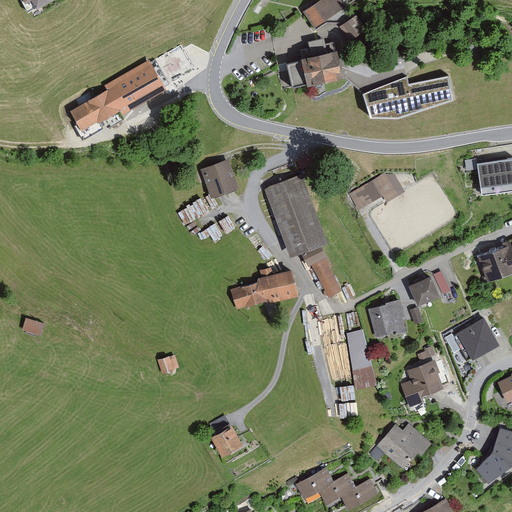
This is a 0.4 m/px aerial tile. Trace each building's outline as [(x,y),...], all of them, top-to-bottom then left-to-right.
[(21,0),(25,5),(31,1),(38,13),(59,0),(21,0)] [(318,27),(338,15),(327,0),(324,0),(307,11),(318,27)] [(366,25),(356,10),(343,19),(353,33),(366,25)] [(338,75),(343,73),(338,50),(299,59),(300,63),(286,67),(292,89),(304,86),(306,91),(340,83),(338,75)] [(108,91),(71,113),(83,133),(120,111),(124,117),(137,110),(153,100),(168,91),(149,60),(105,87),(108,91)] [(399,120),(454,101),(448,77),(410,86),(407,78),(363,95),(371,118),(399,120)] [(511,155),(477,161),(482,192),(511,187),(511,155)] [(231,157),(202,168),(213,198),(242,187),(231,157)] [(391,171),(348,195),(360,217),(403,193),(391,171)] [(308,175),(268,190),(294,257),(307,254),(331,298),(346,291),(332,268),(336,266),(327,247),(336,240),(308,175)] [(218,236),(235,222),(226,211),(209,225),(218,236)] [(494,285),(511,276),(511,244),(482,257),(494,285)] [(303,295),(296,270),(256,280),(258,285),(231,291),(236,311),(303,295)] [(439,275),(414,285),(422,306),(447,296),(439,275)] [(403,300),(370,309),(378,337),(411,328),(403,300)] [(419,307),(412,311),(417,323),(425,320),(419,307)] [(51,336),(55,317),(34,312),(29,331),(51,336)] [(489,316),(463,332),(480,360),(506,343),(489,316)] [(349,327),(357,384),(376,381),(368,324),(349,327)] [(433,345),(426,349),(430,357),(437,354),(433,345)] [(166,374),(182,369),(177,354),(161,360),(166,374)] [(435,362),(412,371),(416,381),(404,386),(410,401),(445,387),(435,362)] [(511,376),(500,382),(508,399),(511,397),(511,376)] [(428,456),(438,444),(414,425),(409,432),(398,423),(381,445),(413,469),(425,454),(428,456)] [(231,457),(252,444),(241,424),(219,437),(231,457)] [(511,430),(500,427),(493,450),(476,468),(489,482),(511,464),(511,430)] [(352,511),(384,493),(380,485),(376,478),(362,486),(358,479),(354,472),(340,480),(335,472),(331,465),(300,483),(311,502),(325,494),(331,506),(345,498),(352,511)] [(425,511),(422,511),(452,511),(446,500),(431,508),(429,504),(423,508),(425,511)]
